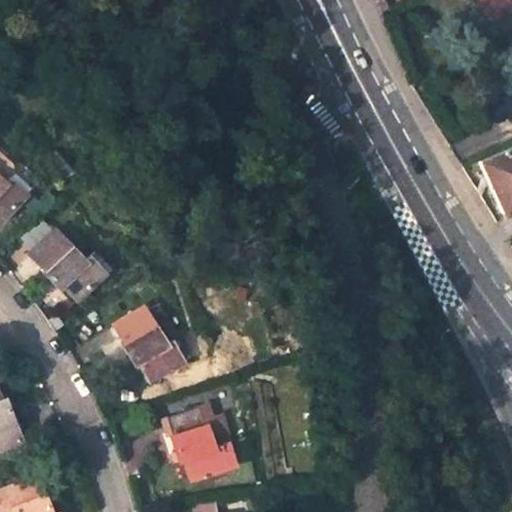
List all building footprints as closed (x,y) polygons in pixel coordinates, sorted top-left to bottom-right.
[(481,0),(487,13),(510,3),(508,0),(481,0)] [(511,208),(511,139),(475,155),(492,197),(499,214),(511,208)] [(0,219),(28,193),(12,177),(2,187),(0,185),(0,219)] [(104,277),(90,257),(75,268),(51,238),(25,257),(50,289),(55,287),(70,304),(104,277)] [(278,241),(257,248),(261,261),(282,255),(278,241)] [(134,364),(145,382),(183,360),(172,343),(158,350),(134,311),(108,328),(129,366),(134,364)] [(0,445),(14,440),(0,408),(0,445)] [(193,412),(209,456),(209,457),(214,456),(222,453),(229,450),(220,422),(212,425),(206,408),(193,412)] [(209,456),(193,412),(162,423),(177,467),(182,466),(188,485),(228,471),(222,453),(214,456),(209,457),(209,456)] [(0,511),(8,511),(10,511),(45,511),(41,501),(36,501),(28,481),(0,492),(0,511)]
